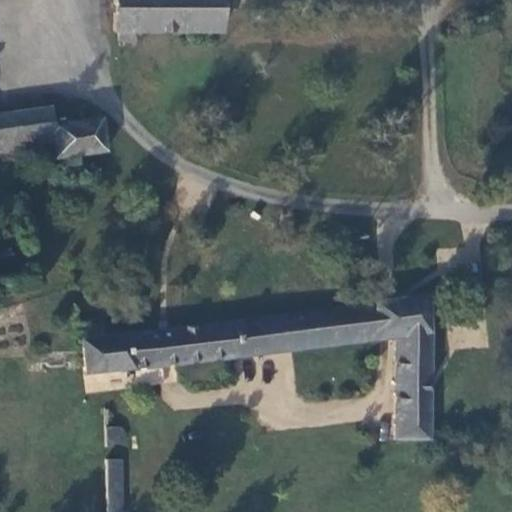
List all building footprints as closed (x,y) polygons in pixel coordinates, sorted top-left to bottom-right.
[(218,30),(218,0),(112,0),(112,30),(218,30)] [(65,104),(0,112),(0,151),(52,145),(51,124),(66,122),(65,104)] [(51,124),(52,145),(53,158),(104,153),(101,120),(66,122),(51,124)] [(78,326),(83,349),(84,373),(104,373),(396,340),(392,439),(429,440),(431,338),(427,299),(104,335),(103,323),(78,326)] [(116,425),(106,424),(106,444),(117,444),(121,440),(122,434),(121,429),(116,425)] [(119,511),(119,458),(106,459),(107,493),(107,511),(119,511)]
